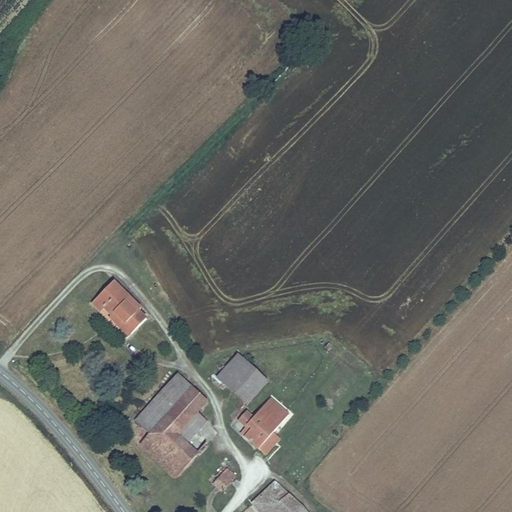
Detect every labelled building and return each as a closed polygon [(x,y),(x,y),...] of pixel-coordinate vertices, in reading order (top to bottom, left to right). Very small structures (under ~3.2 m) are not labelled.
[(117,296),(122,291),(114,282),(92,305),(100,312),(105,308),(113,316),(116,313),(120,318),(118,321),(132,335),(147,319),(139,312),(141,309),(135,303),(130,308),(117,296)] [(135,303),(122,291),(117,296),(130,308),(135,303)] [(268,382),(238,355),(220,375),(218,377),(247,404),(248,404),(268,382)] [(146,430),(151,435),(185,467),(197,454),(186,444),(207,422),(197,413),(207,403),(187,384),(178,375),(136,421),(146,430)] [(241,433),(259,449),(274,433),(290,416),(272,400),(259,414),(255,418),(247,411),(239,420),(246,427),(241,433)] [(280,439),(274,433),(259,449),(266,455),(280,439)] [(176,476),(185,467),(151,435),(142,445),(176,476)] [(225,479),(231,472),(226,469),(214,484),(222,491),(229,482),(225,479)] [(235,476),(231,472),(225,479),(229,482),(235,476)] [(306,511),(303,507),(276,483),(254,503),(260,511),(306,511)]
